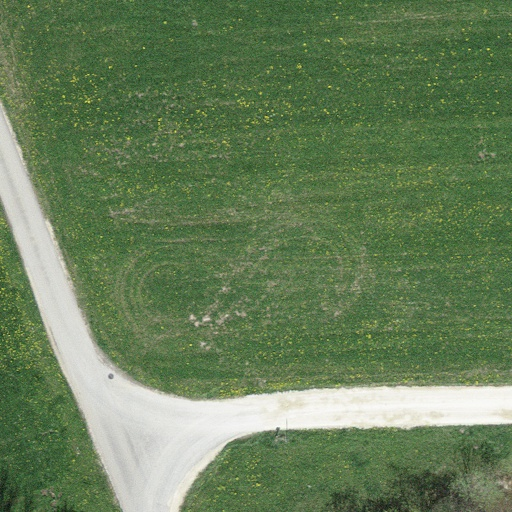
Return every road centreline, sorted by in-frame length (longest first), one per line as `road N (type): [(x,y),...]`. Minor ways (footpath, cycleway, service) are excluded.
road 1 (track): [(0,96),(144,511)]
road 2 (track): [(120,451),(298,417),(511,415)]
